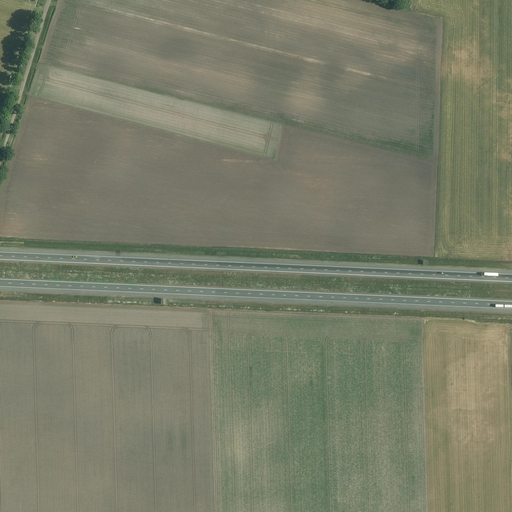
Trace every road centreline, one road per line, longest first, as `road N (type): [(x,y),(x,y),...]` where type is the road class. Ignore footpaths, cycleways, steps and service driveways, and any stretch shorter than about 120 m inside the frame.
road 1 (motorway): [(0,283),(511,305)]
road 2 (motorway): [(511,278),(0,256)]
road 3 (unclassified): [(0,166),(50,0)]
